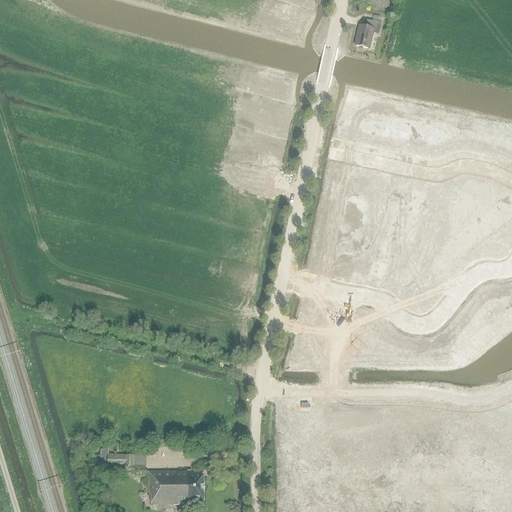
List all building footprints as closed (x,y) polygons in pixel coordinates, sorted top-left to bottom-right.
[(354,46),(368,49),(372,34),(378,35),(381,24),(366,21),(364,28),(359,26),(354,46)] [(402,130),(399,141),(410,143),(410,141),(418,143),(417,147),(435,151),(439,133),(421,129),(420,134),(402,130)] [(511,139),(506,138),(502,153),(511,154),(511,139)] [(482,198),(487,191),(480,187),(480,185),(479,186),(476,184),(476,183),(476,182),(475,184),(469,180),(460,194),(471,200),(469,204),(481,212),(487,201),(482,198)] [(412,184),(408,202),(420,204),(424,186),(412,184)] [(497,206),(491,216),(497,221),(503,211),(507,213),(509,210),(511,212),(511,199),(506,195),(498,207),(497,206)] [(486,224),(482,232),(495,240),(491,248),(499,253),(509,238),(486,224)] [(341,225),(339,238),(351,241),(354,228),(341,225)] [(430,252),(430,253),(446,274),(447,274),(453,269),(453,268),(456,267),(456,266),(458,265),(462,262),(462,261),(445,239),(444,240),(438,244),(438,245),(439,246),(430,252)] [(376,264),(375,264),(386,279),(387,279),(385,277),(393,271),(395,273),(397,276),(398,276),(397,275),(409,266),(410,267),(410,266),(395,245),(394,245),(394,246),(382,255),(382,254),(381,255),(384,259),(377,265),(376,264)] [(507,306),(497,293),(492,297),(491,296),(473,310),(483,323),(500,309),(501,311),(507,306)] [(307,310),(304,323),(318,326),(317,329),(331,332),(334,314),(321,311),(320,313),(307,310)] [(334,314),(331,332),(352,336),(353,332),(369,335),(371,323),(356,320),(356,318),(334,314)] [(452,334),(432,341),(436,351),(448,346),(446,341),(454,338),(452,334)] [(408,344),(407,362),(416,362),(416,355),(422,355),(422,348),(416,348),(416,344),(408,344)] [(392,348),(392,366),(404,366),(404,348),(392,348)] [(444,440),(444,446),(445,446),(445,448),(452,448),(454,448),(454,450),(464,450),(466,450),(466,458),(475,458),(475,448),(483,448),(483,452),(492,452),(499,452),(499,440),(493,440),(493,438),(486,438),(486,418),(473,418),(473,427),(474,434),(473,434),(473,439),(470,439),(470,440),(457,440),(458,437),(456,437),(456,438),(445,438),(445,440),(444,440)] [(322,420),(313,420),(314,438),(323,438),(323,435),(325,435),(325,429),(322,429),(322,420)] [(298,430),(282,430),(282,444),(298,444),(298,430)] [(395,433),(383,433),(383,450),(395,450),(395,433)] [(134,466),(134,455),(107,455),(107,449),(100,449),(100,463),(107,463),(107,466),(124,467),(134,467),(134,466)] [(145,455),(134,455),(134,466),(146,466),(145,455)] [(173,505),(173,504),(179,504),(179,507),(186,507),(186,503),(187,503),(203,502),(203,474),(187,475),(187,472),(149,472),(149,496),(150,496),(150,505),(173,505)] [(276,483),(276,491),(284,491),(291,495),(291,501),(302,501),(302,484),(296,484),(296,481),(282,481),(282,483),(276,483)] [(315,493),(338,493),(338,483),(338,482),(315,482),(315,483),(315,493)] [(418,497),(414,511),(427,511),(431,501),(418,497)] [(386,498),(382,511),(385,511),(398,511),(399,508),(407,510),(408,503),(401,501),(386,498)]
